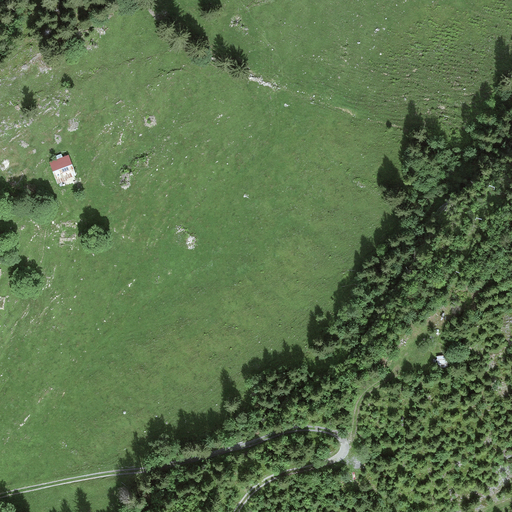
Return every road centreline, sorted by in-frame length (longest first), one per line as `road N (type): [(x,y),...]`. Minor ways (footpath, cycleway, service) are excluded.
road 1 (track): [(345,444),(327,428),(292,428),(191,458),(0,493)]
road 2 (track): [(235,511),(264,481),(340,455),(356,400),(393,370),(426,362)]
